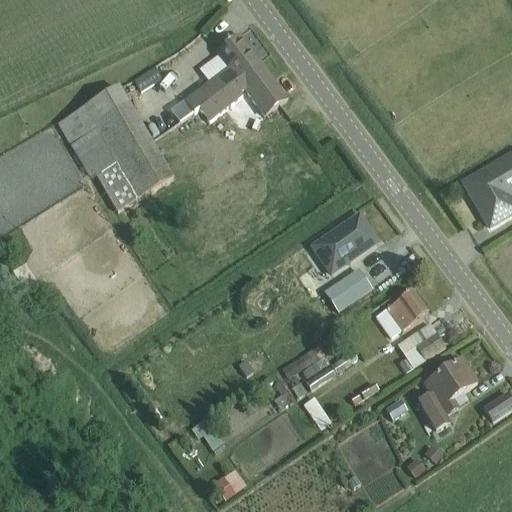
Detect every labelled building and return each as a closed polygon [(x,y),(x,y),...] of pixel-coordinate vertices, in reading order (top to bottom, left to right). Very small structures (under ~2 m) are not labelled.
[(230,86),(259,65),(239,38),(216,55),(227,71),(184,103),(195,116),(200,112),(213,103),(233,89),(230,86)] [(213,103),(200,112),(210,124),(217,119),(244,99),(242,96),(246,93),(264,118),(287,101),(259,65),(230,86),(233,89),(213,103)] [(154,70),(134,82),(142,94),(161,83),(154,70)] [(94,181),(150,145),(119,93),(58,128),(87,176),(90,175),(94,181)] [(116,167),(98,178),(120,213),(137,203),(171,183),(150,145),(116,167)] [(490,232),(511,218),(511,204),(510,201),(511,200),(511,160),(465,188),(490,232)] [(354,262),(377,246),(369,233),(359,219),(336,235),(313,251),(323,265),(331,277),(354,262)] [(371,294),(358,274),(324,297),(338,317),(371,294)] [(394,342),(428,317),(412,295),(378,320),(394,342)] [(430,327),(409,341),(415,350),(425,365),(445,352),(436,337),(430,327)] [(335,343),(326,349),(332,358),(341,352),(335,343)] [(288,383),(325,358),(319,350),(282,375),(288,383)] [(331,369),(337,378),(362,361),(356,352),(331,369)] [(406,362),(400,366),(406,377),(413,372),(406,362)] [(246,364),(239,369),(246,380),(254,375),(246,364)] [(433,398),(418,408),(436,436),(450,427),(445,418),(455,412),(465,405),(460,397),(475,387),(462,366),(427,388),(433,398)] [(336,378),(330,369),(305,386),(312,395),(336,378)] [(269,381),(261,386),(265,391),(272,386),(269,381)] [(281,384),(274,388),(281,399),(287,394),(281,384)] [(299,386),(291,391),(297,401),(305,396),(299,386)] [(379,394),(374,386),(359,396),(365,404),(379,394)] [(358,397),(350,403),(354,409),(362,404),(358,397)] [(319,398),(307,406),(324,433),(336,426),(319,398)] [(281,399),(273,404),(280,414),(288,409),(281,399)] [(511,415),(511,404),(508,399),(483,415),(492,428),(499,423),(511,415)] [(408,415),(400,405),(386,414),(393,425),(408,415)] [(173,421),(160,430),(167,441),(181,432),(173,421)] [(431,451),(425,460),(438,469),(444,459),(431,451)] [(407,471),(413,481),(424,473),(418,464),(407,471)] [(237,474),(215,489),(226,505),(248,491),(237,474)] [(356,480),(349,485),(353,492),(360,487),(356,480)]
